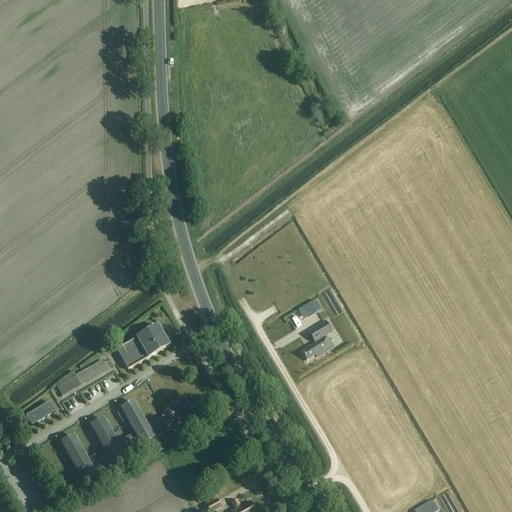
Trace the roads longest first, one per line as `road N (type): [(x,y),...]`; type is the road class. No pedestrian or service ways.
road 1 (primary): [(303,492),(219,340),(185,250),(165,153),(158,0)]
road 2 (unclassified): [(253,321),(341,470)]
